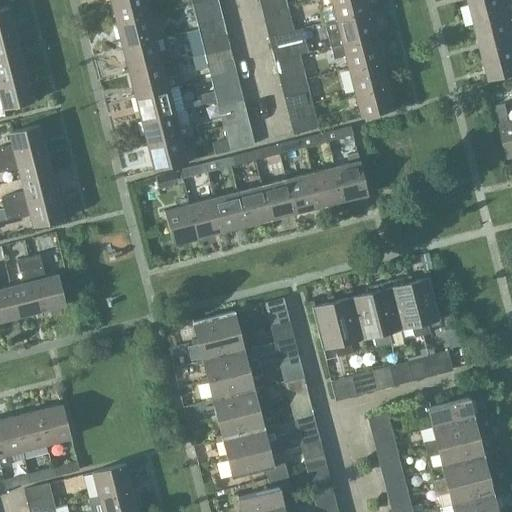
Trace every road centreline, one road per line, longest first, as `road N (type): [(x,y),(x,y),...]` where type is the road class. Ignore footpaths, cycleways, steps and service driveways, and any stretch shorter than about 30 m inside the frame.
road 1 (residential): [(273,141),(236,0)]
road 2 (residential): [(325,414),(289,280)]
road 3 (residential): [(325,414),(443,383)]
